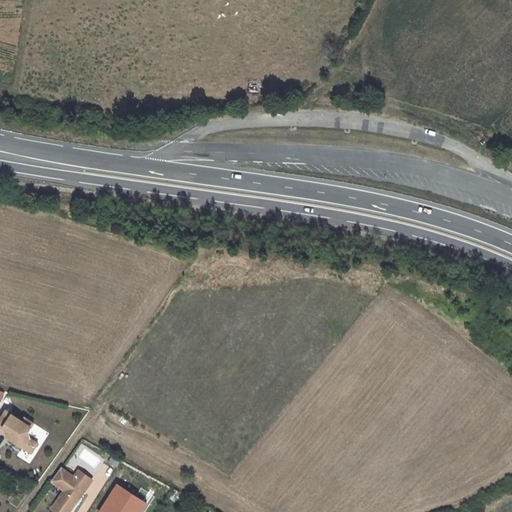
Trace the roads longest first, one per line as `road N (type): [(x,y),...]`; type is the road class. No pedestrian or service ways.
road 1 (secondary): [(511,244),(401,208),(0,143)]
road 2 (secondary): [(0,165),(337,214),(511,265)]
